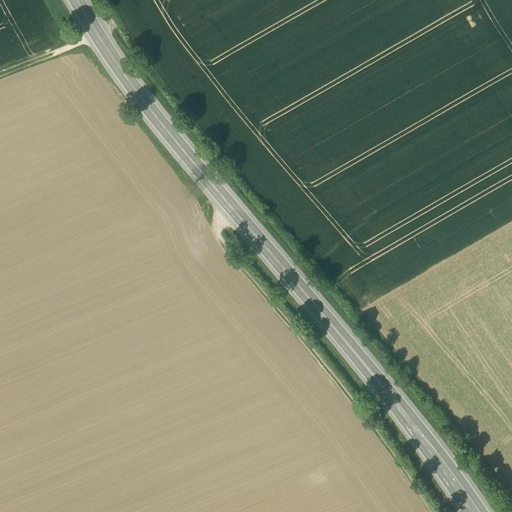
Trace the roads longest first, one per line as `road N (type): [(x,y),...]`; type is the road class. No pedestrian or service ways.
road 1 (secondary): [(474,511),(350,347),(135,92),(76,0)]
road 2 (track): [(354,399),(217,234),(235,211)]
road 3 (track): [(359,315),(511,501)]
